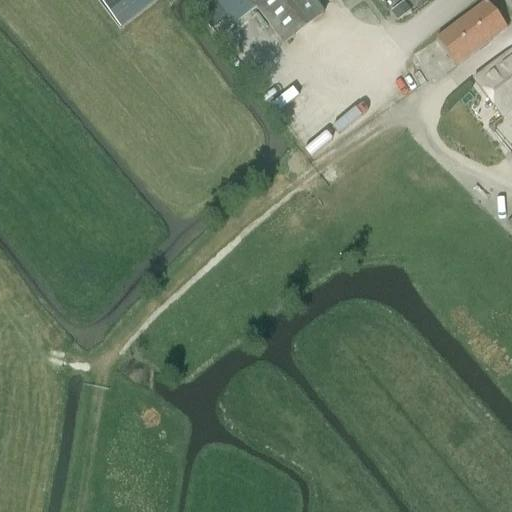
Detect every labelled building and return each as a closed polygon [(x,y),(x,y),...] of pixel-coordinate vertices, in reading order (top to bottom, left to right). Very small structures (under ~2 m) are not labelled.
[(211,31),(228,18),(214,0),(201,0),(192,7),(211,31)] [(234,26),(256,9),(284,46),(324,16),(312,0),(214,0),(228,18),(234,26)] [(457,69),(507,30),(486,3),(436,42),(457,69)] [(404,5),(393,14),(399,22),(410,14),(404,5)] [(511,51),(495,65),(511,88),(511,51)] [(473,82),(503,120),(511,112),(511,88),(495,65),(473,82)] [(300,91),(275,103),(290,134),(315,123),(300,91)] [(352,101),(327,120),(341,138),(366,119),(352,101)] [(325,126),(299,142),(310,161),(336,145),(325,126)]
